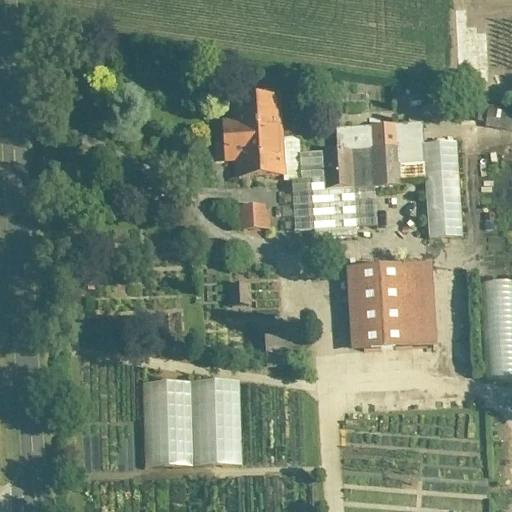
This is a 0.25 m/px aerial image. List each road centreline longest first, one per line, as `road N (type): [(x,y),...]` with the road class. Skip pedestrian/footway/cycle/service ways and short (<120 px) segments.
road 1 (tertiary): [(0,31),(29,511)]
road 2 (unknown): [(6,143),(181,155)]
